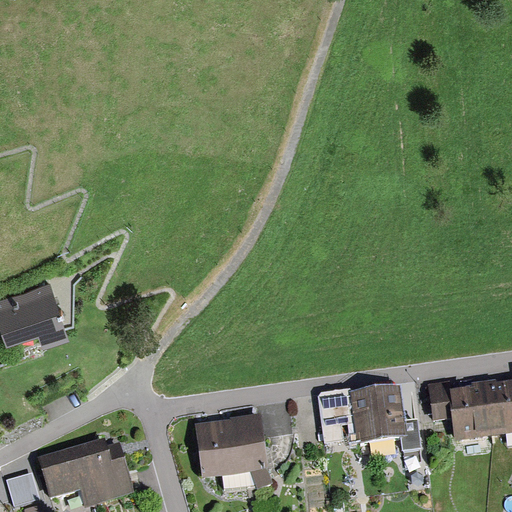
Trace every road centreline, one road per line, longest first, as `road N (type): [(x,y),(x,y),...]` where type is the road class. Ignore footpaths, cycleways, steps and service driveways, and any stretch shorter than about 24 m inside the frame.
road 1 (residential): [(134,388),(252,237),(340,0)]
road 2 (residential): [(154,411),(511,357)]
road 3 (residential): [(0,459),(134,388)]
